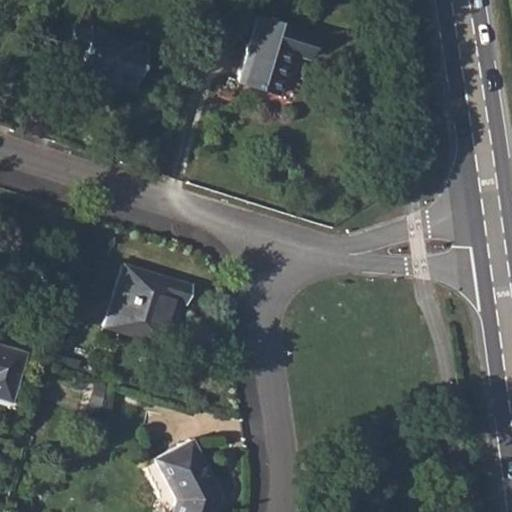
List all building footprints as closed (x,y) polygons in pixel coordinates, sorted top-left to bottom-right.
[(73,13),(62,48),(79,53),(74,67),(131,85),(143,44),(88,26),(90,18),(73,13)] [(255,16),(235,78),(275,90),(287,51),(303,55),(310,34),(255,16)] [(121,264),(103,325),(169,345),(175,329),(162,324),(164,318),(168,320),(174,302),(182,304),(188,284),(121,264)] [(0,397),(6,400),(20,352),(0,345),(0,397)] [(187,440),(153,457),(173,496),(168,511),(209,511),(216,492),(187,440)]
